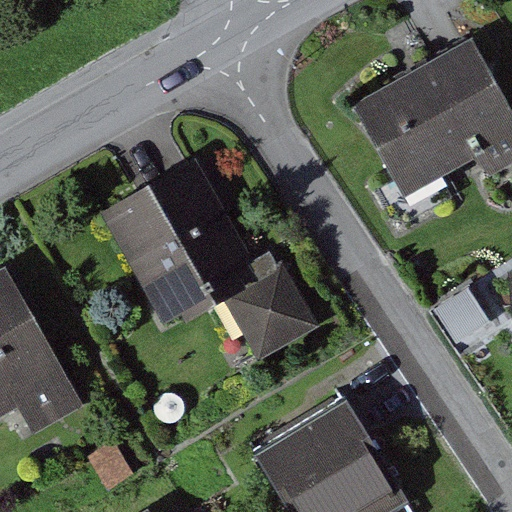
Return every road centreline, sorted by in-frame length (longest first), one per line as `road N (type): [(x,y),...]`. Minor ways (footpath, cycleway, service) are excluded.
road 1 (residential): [(232,37),(240,88),(511,494)]
road 2 (residential): [(0,170),(232,37)]
